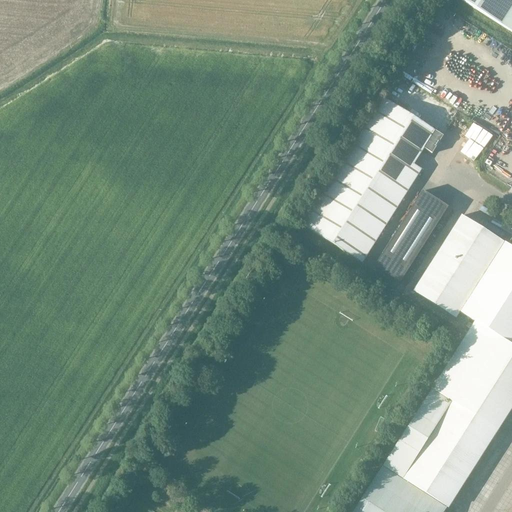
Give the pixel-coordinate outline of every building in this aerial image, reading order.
[(511,0),(460,0),(511,32),(511,0)] [(413,165),(423,149),(431,154),(442,137),(382,99),(301,226),(361,264),(420,170),(413,165)] [(485,150),(479,160),(489,167),(496,156),(485,150)] [(411,212),(375,268),(400,283),(437,227),(449,208),(447,207),(429,196),(424,192),(411,212)] [(504,243),(470,221),(461,216),(413,292),(455,319),(459,313),(504,243)] [(504,243),(459,313),(474,322),(511,346),(511,247),(504,243)] [(511,347),(474,324),(432,389),(497,431),(511,408),(511,347)] [(382,467),(446,508),(495,432),(496,433),(497,431),(432,389),(382,467)] [(382,467),(353,511),(443,511),(446,508),(382,467)]
